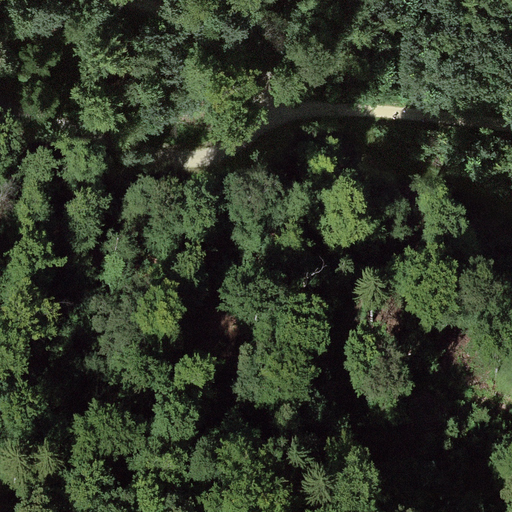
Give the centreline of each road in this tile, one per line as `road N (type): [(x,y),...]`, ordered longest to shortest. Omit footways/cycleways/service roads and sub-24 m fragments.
road 1 (track): [(0,106),(170,160),(214,156),(256,131),(266,107)]
road 2 (track): [(266,107),(511,132)]
road 3 (track): [(132,0),(224,38),(261,82),(266,107)]
